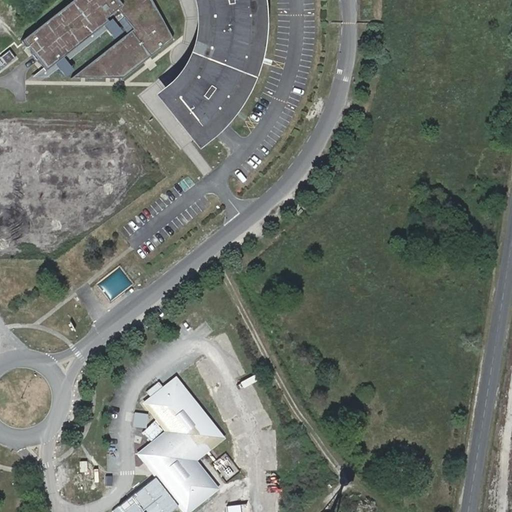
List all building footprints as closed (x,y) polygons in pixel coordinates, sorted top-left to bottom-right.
[(76,0),(27,38),(50,68),(59,61),(72,79),(137,29),(121,9),(128,3),(125,0),(76,0)] [(181,0),(183,8),(183,25),(181,40),(177,54),(171,65),(158,81),(143,95),(184,148),(191,142),(195,139),(206,131),(223,111),(237,90),(243,78),(248,62),(251,46),(253,23),(252,3),(251,0),(181,0)] [(159,434),(150,441),(135,453),(155,478),(179,507),(182,511),(192,511),(221,490),(198,461),(228,439),(177,375),(157,390),(143,402),(164,429),(159,434)] [(145,434),(150,441),(159,434),(153,427),(145,434)] [(216,456),(209,462),(215,469),(222,464),(216,456)] [(172,511),(179,507),(155,478),(113,510),(114,511),(172,511)]
